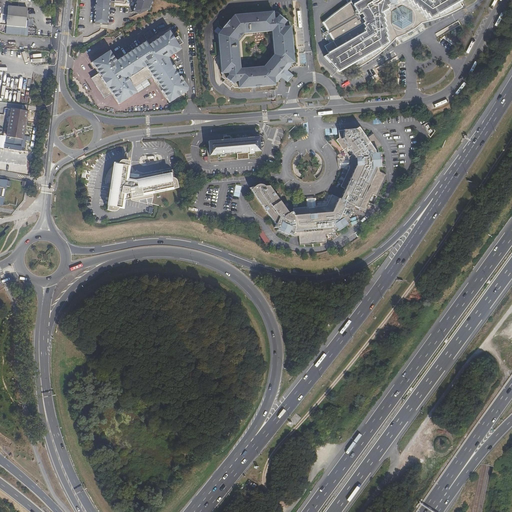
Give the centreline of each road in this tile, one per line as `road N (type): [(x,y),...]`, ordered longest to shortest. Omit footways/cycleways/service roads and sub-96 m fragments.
road 1 (track): [(282,511),(263,477),(267,463),(401,302),(511,136)]
road 2 (motorway): [(450,184),(379,252),(320,278),(176,242),(92,252),(60,247)]
road 3 (motorway): [(511,236),(310,511)]
road 4 (motorway): [(450,184),(367,304),(257,438)]
road 5 (motorway): [(333,511),(511,267)]
road 6 (motorway): [(122,255),(198,254),(261,301),(279,359),(257,438)]
road 7 (unknown): [(204,126),(194,152),(199,162),(252,160),(267,151),(270,136),(248,117)]
road 8 (motorway): [(41,374),(64,300),(122,255)]
road 9 (tertiary): [(90,147),(238,118)]
road 10 (tertiary): [(238,118),(134,122),(88,115)]
road 11 (unknown): [(135,152),(95,167),(91,210),(103,217),(139,208)]
road 12 (motorway): [(441,492),(511,385)]
